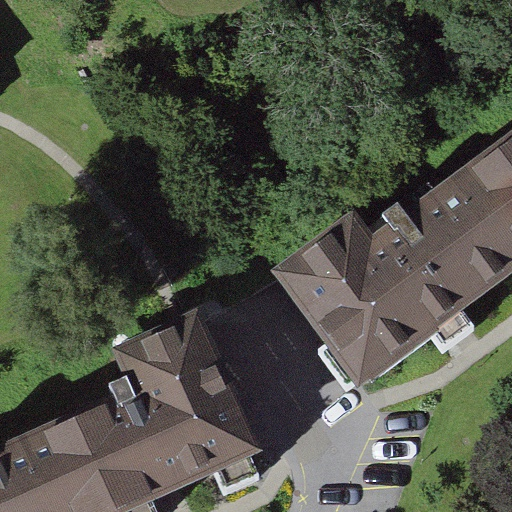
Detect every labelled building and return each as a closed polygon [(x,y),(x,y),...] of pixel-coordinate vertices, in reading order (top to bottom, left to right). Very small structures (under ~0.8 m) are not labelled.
[(199,0),(210,13),(227,0),(199,0)] [(511,146),(496,159),(511,180),(511,146)] [(511,180),(496,159),(407,226),(396,213),(366,236),(376,248),(371,252),(351,225),(277,281),(329,349),(318,357),(346,394),(366,379),(371,386),(431,341),(442,356),(458,345),(473,333),(458,314),(511,273),(511,180)] [(74,426),(112,511),(153,511),(149,503),(181,489),(213,474),(223,498),(258,483),(248,459),(253,457),(194,326),(119,359),(137,398),(133,400),(126,385),(94,400),(100,415),(74,426)] [(112,511),(74,426),(8,456),(1,441),(0,441),(0,511),(112,511)]
